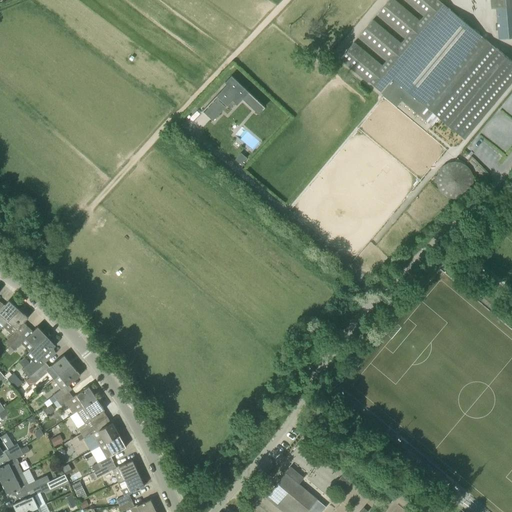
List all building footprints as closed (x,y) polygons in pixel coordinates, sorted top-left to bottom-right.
[(511,81),(511,61),(456,14),(438,0),(407,0),(425,14),(419,21),(393,0),(389,0),(378,13),(406,37),(400,44),(372,20),(359,36),(387,59),(381,66),(353,43),(341,58),(397,105),(402,100),(432,125),(439,117),(464,139),(511,81)] [(511,0),(495,0),(499,38),(511,37),(511,0)] [(265,107),(232,75),(225,82),(227,84),(202,111),(206,114),(213,121),(227,105),(230,108),(235,103),(237,105),(242,99),(258,114),(265,107)] [(241,164),(246,159),(240,154),(235,159),(241,164)] [(453,197),(456,197),(459,197),(464,195),(468,191),(471,187),(472,181),(472,175),(469,170),(465,166),(460,163),(454,162),(448,163),(443,166),(439,171),(437,176),(437,182),(439,188),(442,192),(447,196),(453,197)] [(0,323),(3,326),(19,309),(9,300),(0,310),(0,323)] [(20,335),(16,332),(29,317),(19,309),(3,326),(12,334),(5,342),(10,346),(20,335)] [(10,346),(15,350),(21,343),(30,352),(47,336),(38,326),(24,339),(20,335),(10,346)] [(35,363),(31,367),(27,371),(31,375),(46,362),(42,358),(56,345),(47,336),(30,352),(27,355),(35,363)] [(46,362),(31,375),(29,377),(34,383),(48,371),(54,379),(72,365),(64,355),(49,367),(46,362)] [(54,395),(57,400),(69,392),(72,390),(68,385),(81,375),(72,365),(54,379),(54,380),(61,390),(54,395)] [(84,406),(97,398),(89,386),(73,397),(69,392),(57,400),(61,406),(66,402),(73,414),(84,406)] [(81,433),(94,425),(104,419),(100,413),(105,409),(97,398),(84,406),(88,412),(81,417),(85,423),(78,428),(81,433)] [(4,409),(0,412),(0,417),(1,419),(9,414),(5,409),(4,409)] [(112,422),(107,425),(104,419),(94,425),(81,433),(84,438),(86,437),(89,442),(94,439),(95,440),(102,436),(106,442),(119,435),(112,422)] [(60,433),(52,439),(56,445),(64,440),(60,433)] [(119,435),(106,442),(100,446),(104,453),(110,450),(113,454),(126,447),(119,435)] [(0,436),(0,453),(5,451),(8,456),(21,449),(18,443),(8,449),(1,437),(0,436)] [(24,454),(21,449),(8,456),(11,462),(0,467),(0,478),(2,482),(22,472),(16,459),(24,454)] [(114,462),(111,457),(111,456),(98,463),(101,468),(114,462)] [(133,460),(119,466),(119,467),(125,479),(138,473),(133,460)] [(97,478),(112,470),(117,467),(114,462),(101,468),(94,472),(97,478)] [(344,487),(354,478),(347,470),(337,479),(344,487)] [(8,494),(21,488),(21,487),(24,486),(26,492),(40,486),(50,481),(47,475),(28,484),(22,472),(2,482),(8,494)] [(107,486),(113,484),(108,473),(103,475),(107,486)] [(132,500),(129,494),(131,493),(131,492),(144,486),(138,473),(125,479),(118,482),(124,496),(117,499),(119,504),(119,505),(132,500)] [(306,511),(317,499),(285,473),(265,497),(279,508),(283,503),(293,511),(306,511)] [(16,511),(28,511),(32,510),(40,507),(35,495),(42,491),(40,486),(26,492),(29,497),(27,498),(26,497),(13,504),(16,511)] [(86,499),(88,505),(98,502),(95,495),(86,499)] [(132,511),(156,511),(157,511),(151,499),(137,505),(137,504),(134,506),(132,500),(119,505),(122,511),(130,508),(132,511)]
